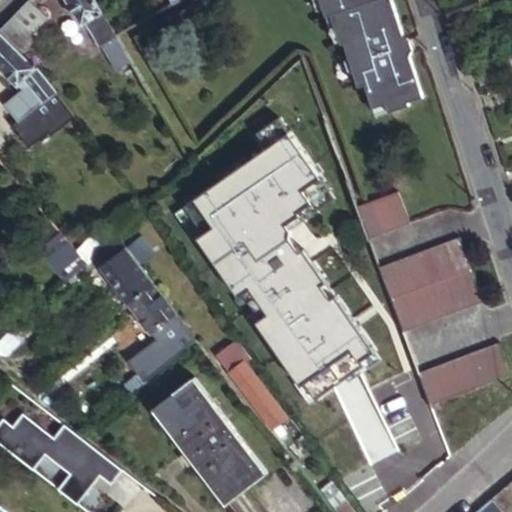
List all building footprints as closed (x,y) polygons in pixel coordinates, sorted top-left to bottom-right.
[(26,0),(23,0),(0,23),(0,35),(16,51),(32,35),(28,30),(43,16),(26,0)] [(94,0),(64,0),(78,24),(81,22),(94,45),(98,44),(113,70),(128,62),(94,0)] [(306,0),(310,14),(318,11),(314,0),(306,0)] [(314,0),(318,11),(321,19),(326,18),(334,43),(335,48),(338,47),(342,59),(340,63),(344,73),(348,75),(352,90),(359,88),(367,112),(379,108),(381,116),(401,109),(401,107),(415,101),(403,62),(398,57),(395,58),(392,49),(394,48),(398,41),(385,0),(382,0),(381,0),(380,0),(314,0)] [(456,0),(439,7),(444,24),(477,11),(473,0),(456,0)] [(329,46),(334,43),(326,18),(321,19),(329,46)] [(0,35),(0,69),(5,75),(6,76),(0,81),(0,101),(5,107),(38,72),(16,51),(0,35)] [(403,44),(398,41),(394,48),(392,49),(395,58),(398,57),(403,62),(406,55),(403,44)] [(502,60),(471,71),(476,83),(506,72),(502,60)] [(295,62),(273,82),(282,106),(308,96),(295,62)] [(369,119),(381,116),(379,108),(367,112),(369,119)] [(340,179),(315,112),(293,121),(301,142),(291,147),(308,191),(340,179)] [(235,160),(215,169),(225,191),(245,182),(235,160)] [(389,191),(351,206),(363,239),(402,224),(389,191)] [(139,216),(113,235),(131,259),(157,240),(139,216)] [(63,278),(81,260),(55,230),(36,247),(63,278)] [(113,235),(110,232),(86,255),(124,304),(150,284),(131,259),(113,235)] [(466,233),(375,268),(382,287),(400,332),(490,297),(466,233)] [(191,338),(150,284),(124,304),(144,331),(157,322),(162,329),(166,326),(181,347),(191,338)] [(415,372),(400,332),(382,287),(356,298),(362,312),(365,311),(394,383),(404,380),(407,389),(420,385),(415,372)] [(18,322),(33,307),(23,297),(10,312),(18,322)] [(0,363),(3,365),(20,346),(7,336),(0,344),(0,363)] [(511,353),(506,337),(415,372),(420,385),(428,405),(511,370),(511,353)] [(244,355),(234,341),(227,347),(225,344),(214,353),(269,425),(275,419),(281,415),(239,359),(244,355)] [(157,361),(171,351),(165,344),(152,355),(157,361)] [(360,362),(366,376),(378,371),(373,357),(360,362)] [(188,375),(149,407),(224,500),(263,467),(188,375)] [(397,393),(407,389),(404,380),(394,383),(397,393)] [(125,471),(65,429),(57,440),(24,417),(15,430),(4,422),(0,427),(0,448),(81,506),(102,477),(114,485),(125,471)] [(282,428),(275,419),(269,425),(276,434),(282,428)] [(150,490),(142,484),(130,498),(137,504),(150,490)] [(329,504),(335,511),(350,511),(339,497),(329,504)]
